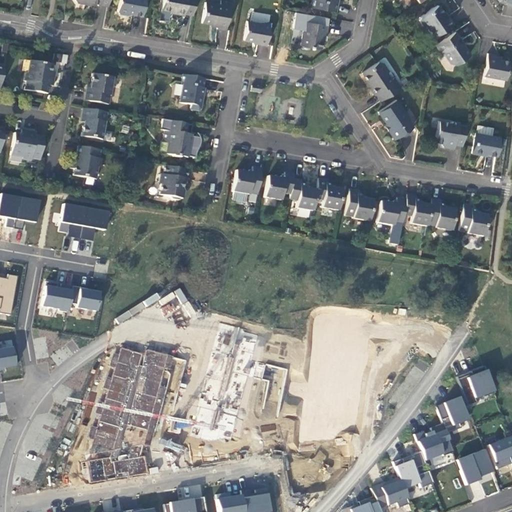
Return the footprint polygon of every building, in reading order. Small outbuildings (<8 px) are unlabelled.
[(118,13),(124,14),(127,13),(141,15),(143,0),(118,0),(116,11),(118,13)] [(192,15),(194,0),(162,0),(160,9),(175,12),(174,14),(184,15),(184,14),(192,15)] [(201,22),(214,24),(216,28),(225,30),(230,1),(223,0),(220,0),(219,4),(204,2),(201,22)] [(312,0),(311,7),(336,12),(337,2),(342,3),(343,1),(339,0),(312,0)] [(433,37),(452,24),(446,16),(445,17),(437,5),(419,17),(418,19),(423,26),(426,27),(433,37)] [(326,25),(300,20),(298,29),(303,30),(300,45),(320,49),(323,33),(325,34),(326,25)] [(265,45),(268,24),(246,21),(243,39),(257,42),(256,43),(265,45)] [(443,53),(450,64),(454,65),(468,55),(459,41),(460,40),(454,31),(434,45),(439,52),(443,53)] [(508,61),(500,59),(495,58),(496,56),(496,55),(487,53),(483,76),(505,80),(508,61)] [(24,90),(47,94),(48,85),(52,86),(54,76),(52,76),(53,71),(50,71),(51,65),(29,61),(27,73),(25,72),(23,81),(25,81),(24,90)] [(387,71),(381,62),(377,62),(361,73),(369,86),(368,87),(374,94),(375,94),(380,101),(400,87),(393,78),(390,80),(385,73),(387,71)] [(86,87),(84,100),(108,105),(113,78),(91,74),(89,88),(86,87)] [(200,96),(203,79),(181,75),(179,85),(182,85),(179,103),(190,105),(189,109),(197,110),(199,109),(201,97),(200,96)] [(406,116),(395,99),(377,112),(389,129),(387,130),(393,139),(411,127),(406,120),(406,116)] [(106,113),(82,109),(80,122),(83,123),(80,136),(101,140),(106,113)] [(186,157),(194,158),(194,157),(194,156),(194,155),(195,154),(195,153),(195,152),(196,152),(196,151),(196,150),(197,149),(197,148),(198,147),(198,146),(199,146),(199,145),(199,144),(199,143),(199,142),(199,141),(199,140),(199,139),(198,138),(198,137),(199,134),(191,132),(192,125),(161,119),(159,130),(164,131),(162,142),(167,143),(165,154),(172,155),(172,156),(179,158),(179,156),(186,158),(186,157)] [(458,122),(452,121),(449,123),(438,121),(434,141),(440,143),(443,147),(453,148),(454,144),(462,145),(465,126),(457,124),(458,122)] [(476,133),(491,135),(492,128),(477,125),(476,133)] [(39,160),(43,137),(34,136),(35,132),(25,130),(25,132),(20,131),(20,134),(13,133),(9,155),(21,158),(21,160),(30,161),(30,159),(39,160)] [(499,137),(491,135),(476,133),(475,133),(471,153),(481,155),(482,154),(496,156),(499,137)] [(100,151),(77,146),(75,155),(72,154),(70,164),(71,164),(71,169),(74,169),(72,176),(95,180),(97,168),(99,168),(100,159),(98,159),(100,151)] [(184,184),(187,170),(164,166),(162,175),(160,174),(158,182),(160,184),(158,195),(169,196),(171,200),(177,201),(180,199),(181,199),(183,190),(181,188),(182,184),(184,184)] [(248,193),(256,195),(261,168),(252,166),(251,170),(248,170),(245,172),(235,170),(231,192),(248,195),(248,193)] [(280,199),(288,201),(288,198),(292,179),(293,174),(284,172),(283,176),(280,175),(277,178),(267,176),(263,197),(280,200),(280,199)] [(341,189),(331,187),(328,184),(326,183),(326,180),(317,178),(315,190),(314,198),(322,199),(321,208),(337,211),(341,189)] [(315,190),(305,188),(303,185),(300,184),(301,180),(292,179),(288,198),(297,200),(295,208),(311,211),(314,198),(315,190)] [(372,200),(361,198),(359,195),(357,194),(357,191),(348,189),(344,216),(352,217),(352,219),(368,222),(372,200)] [(13,229),(18,198),(0,194),(0,217),(6,218),(4,227),(13,229)] [(429,205),(419,203),(417,200),(414,200),(415,196),(406,194),(405,199),(402,214),(410,215),(409,223),(425,226),(426,225),(429,205)] [(34,223),(38,201),(18,198),(13,229),(21,230),(23,221),(34,223)] [(392,224),(400,226),(402,214),(405,199),(396,198),(395,201),(393,201),(389,203),(379,201),(375,222),(392,225),(392,224)] [(454,209),(444,207),(441,204),(439,204),(439,200),(430,199),(429,205),(426,225),(434,227),(434,228),(450,231),(454,209)] [(79,239),(84,208),(62,204),(59,223),(68,224),(72,225),(70,238),(79,239)] [(486,215),(476,213),(473,210),(470,210),(471,206),(462,204),(458,231),(466,232),(466,234),(482,237),(486,215)] [(103,231),(106,212),(84,208),(79,239),(87,241),(90,228),(93,229),(103,231)] [(0,312),(11,315),(18,277),(7,275),(6,279),(0,277),(0,312)] [(68,303),(71,286),(60,284),(59,289),(56,289),(56,284),(44,282),(40,306),(58,309),(57,311),(66,313),(68,303)] [(86,289),(71,286),(68,303),(75,305),(75,308),(95,312),(98,293),(86,291),(86,289)] [(349,331),(350,320),(323,316),(305,452),(285,455),(291,496),(322,491),(329,461),(350,458),(367,333),(349,331)] [(238,436),(263,337),(243,332),(244,329),(215,322),(188,426),(200,429),(199,435),(200,444),(189,445),(192,466),(211,462),(211,461),(212,461),(213,462),(228,460),(225,439),(221,440),(220,431),(238,436)] [(12,355),(10,348),(0,349),(0,370),(1,370),(1,368),(16,366),(14,354),(12,355)] [(89,483),(141,474),(138,458),(141,446),(142,447),(166,355),(145,350),(143,356),(119,349),(87,454),(110,451),(108,458),(80,463),(84,484),(88,483),(88,482),(89,482),(89,483)] [(493,393),(483,366),(455,377),(466,406),(475,403),(473,398),(481,395),(482,397),(493,393)] [(458,397),(434,406),(441,424),(445,434),(459,428),(457,423),(466,420),(458,397)] [(275,423),(260,426),(262,436),(277,433),(275,423)] [(445,434),(441,424),(429,428),(430,431),(423,434),(422,431),(413,435),(419,451),(423,461),(440,454),(441,456),(452,452),(445,434)] [(163,435),(160,444),(180,451),(182,445),(170,441),(171,438),(163,435)] [(511,441),(510,436),(487,445),(496,469),(511,464),(511,466),(511,441)] [(456,458),(463,483),(494,474),(486,449),(456,458)] [(423,461),(419,451),(391,462),(397,478),(402,489),(417,483),(419,488),(432,483),(427,471),(418,474),(416,468),(424,465),(423,461)] [(402,489),(397,478),(369,488),(372,496),(373,499),(378,510),(395,504),(397,508),(407,504),(402,489)] [(200,488),(192,489),(193,497),(201,497),(200,488)] [(247,489),(239,491),(240,496),(242,511),(268,511),(264,488),(254,490),(254,496),(248,497),(247,489)] [(242,511),(240,496),(229,497),(228,493),(214,495),(217,511),(242,511)] [(373,499),(372,496),(357,502),(359,506),(366,504),(365,502),(373,499)] [(204,511),(202,497),(167,503),(167,504),(163,505),(163,511),(204,511)] [(378,511),(378,510),(373,499),(365,502),(366,504),(359,506),(354,508),(354,506),(342,510),(339,511),(378,511)]
